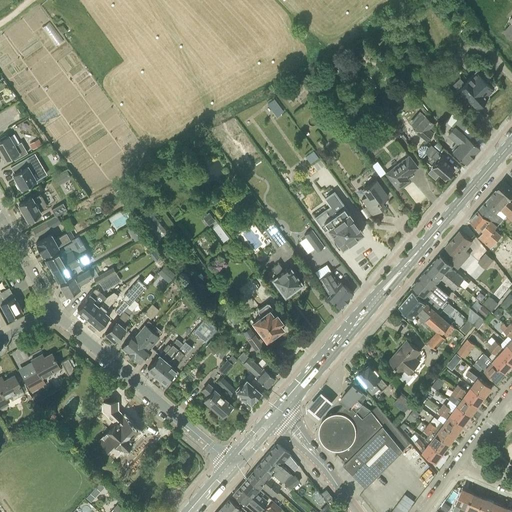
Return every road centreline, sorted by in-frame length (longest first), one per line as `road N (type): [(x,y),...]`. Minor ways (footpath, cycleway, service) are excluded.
road 1 (secondary): [(281,407),(511,143)]
road 2 (residential): [(232,465),(55,313)]
